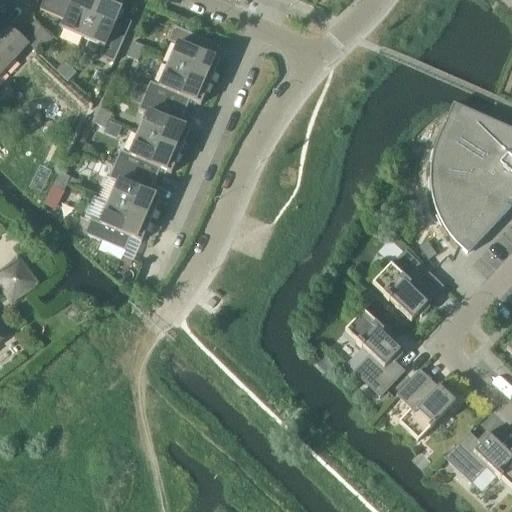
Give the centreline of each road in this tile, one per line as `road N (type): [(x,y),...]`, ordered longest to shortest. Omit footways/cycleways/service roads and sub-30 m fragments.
road 1 (unclassified): [(165,313),(204,257),(254,147),(311,57)]
road 2 (residential): [(256,26),(144,291)]
road 3 (residential): [(511,270),(450,340),(452,355),(511,412)]
